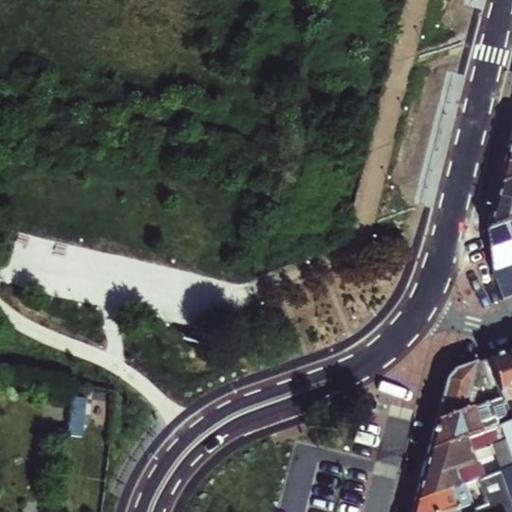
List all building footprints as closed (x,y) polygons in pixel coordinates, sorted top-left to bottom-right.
[(503,167),(511,164),(511,140),(509,141),(503,167)] [(498,187),(511,182),(511,164),(503,167),(498,187)] [(511,182),(498,187),(493,209),(511,202),(511,182)] [(511,202),(493,209),(487,234),(488,234),(511,225),(511,202)] [(511,225),(488,234),(493,274),(506,269),(511,267),(511,225)] [(493,274),(504,306),(511,303),(511,285),(506,269),(493,274)] [(487,360),(494,379),(499,393),(501,400),(503,405),(511,402),(511,370),(506,354),(487,360)] [(449,374),(435,423),(501,400),(499,393),(487,397),(484,390),(470,393),(468,388),(494,379),(487,360),(449,374)] [(435,423),(427,453),(479,434),(475,422),(499,414),(496,408),(503,405),(501,400),(435,423)] [(511,421),(485,432),(490,447),(500,474),(511,469),(511,421)] [(411,507),(458,490),(452,472),(472,464),(468,455),(490,447),(485,432),(479,434),(427,453),(411,507)] [(511,469),(500,474),(511,508),(511,469)] [(409,511),(456,511),(470,507),(463,487),(458,490),(411,507),(409,511)]
